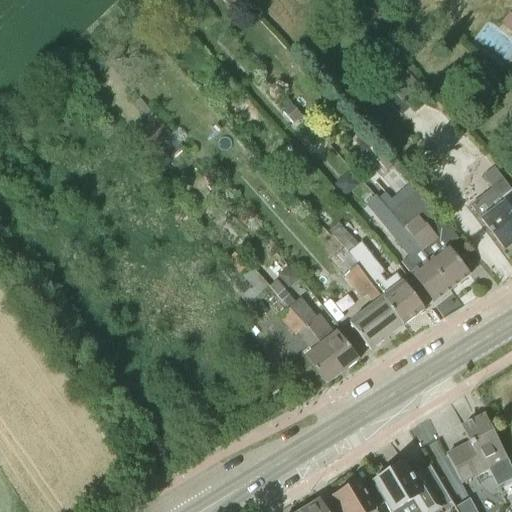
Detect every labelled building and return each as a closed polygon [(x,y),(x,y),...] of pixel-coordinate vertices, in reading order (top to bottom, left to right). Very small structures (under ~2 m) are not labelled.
[(501,23),(511,31),(511,13),(510,12),(501,23)] [(418,87),(400,65),(382,80),(401,103),(418,87)] [(67,111),(60,103),(70,94),(64,87),(54,97),(41,109),(27,121),(34,129),(48,117),(54,123),(67,111)] [(291,103),(282,111),(294,124),(303,116),(291,103)] [(116,122),(102,135),(107,141),(121,128),(116,122)] [(184,148),(162,125),(145,141),(167,164),(184,148)] [(391,167),(380,156),(376,160),(386,171),(391,167)] [(483,176),(494,190),(471,207),(504,250),(505,249),(504,248),(511,241),(511,212),(501,198),(511,190),(494,167),(483,176)] [(382,191),(376,196),(402,225),(408,233),(452,289),(470,275),(448,248),(458,240),(427,204),(414,215),(405,205),(398,210),(382,191)] [(402,225),(376,196),(365,205),(408,257),(402,262),(434,303),(452,289),(408,233),(402,225)] [(201,230),(193,221),(182,231),(191,240),(201,230)] [(328,231),(344,249),(357,265),(404,326),(424,310),(396,274),(393,276),(386,267),(382,270),(360,242),(357,244),(338,223),(328,231)] [(357,265),(344,249),(331,260),(344,276),(343,276),(361,301),(366,298),(372,307),(350,324),(371,351),(404,326),(357,265)] [(247,267),(234,253),(226,261),(239,275),(247,267)] [(261,297),(271,288),(253,269),(243,278),(251,287),(241,297),(250,307),(261,297)] [(284,290),(278,295),(294,314),(305,323),(343,373),(359,361),(338,333),(334,336),(318,315),(316,317),(300,298),(295,302),(288,296),(289,295),(284,290)] [(294,314),(278,295),(275,297),(280,303),(281,302),(288,310),(279,318),(294,336),(297,333),(312,353),(305,358),(327,385),(343,373),(305,323),(294,314)] [(487,471),(496,489),(511,480),(511,468),(508,460),(484,416),(461,428),(470,443),(446,455),(461,484),(487,471)] [(436,511),(442,508),(451,503),(429,467),(420,473),(419,471),(411,476),(404,463),(373,482),(391,511),(436,511)] [(335,495),(344,511),(377,511),(358,481),(355,483),(352,481),(346,485),(345,489),(335,495)] [(462,511),(480,511),(474,497),(459,503),(462,511)] [(326,511),(320,501),(301,511),(326,511)]
